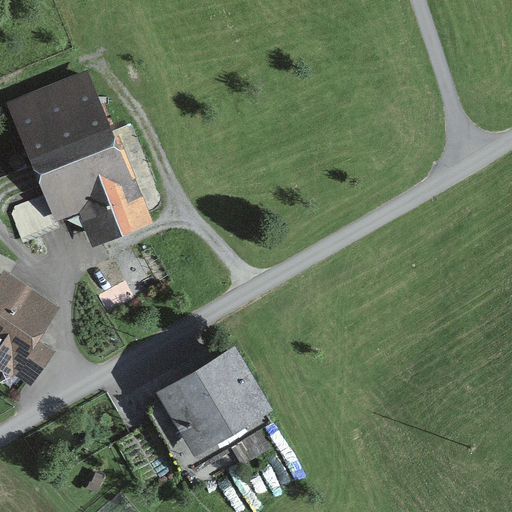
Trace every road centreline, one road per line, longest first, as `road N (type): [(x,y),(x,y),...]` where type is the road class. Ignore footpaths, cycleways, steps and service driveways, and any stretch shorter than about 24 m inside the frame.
road 1 (unclassified): [(0,434),(511,138)]
road 2 (track): [(470,164),(416,0)]
